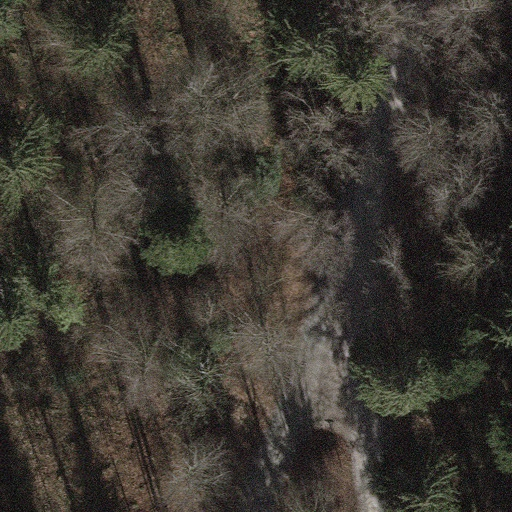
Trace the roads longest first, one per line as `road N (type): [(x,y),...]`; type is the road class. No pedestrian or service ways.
road 1 (unclassified): [(264,511),(345,274),(414,0)]
road 2 (track): [(387,511),(345,274)]
